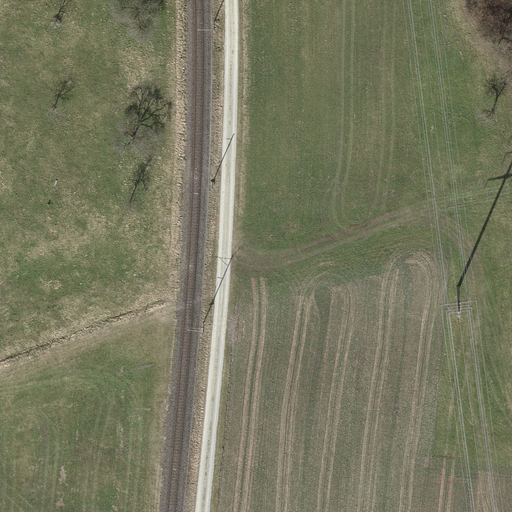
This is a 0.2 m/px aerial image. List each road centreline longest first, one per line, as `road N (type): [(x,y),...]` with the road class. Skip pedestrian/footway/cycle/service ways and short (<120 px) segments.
road 1 (track): [(194,511),(221,213),(222,0)]
road 2 (track): [(0,372),(165,303)]
